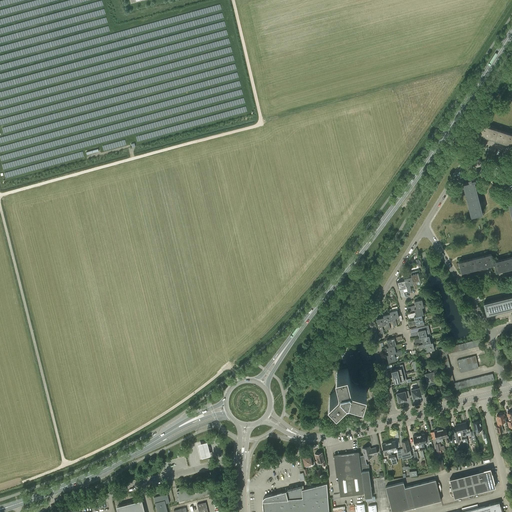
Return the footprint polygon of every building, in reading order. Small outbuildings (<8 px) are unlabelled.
[(498,129),(482,124),(478,135),(494,140),(498,129)] [(511,145),(511,140),(511,133),(498,129),(494,140),(511,145)] [(474,179),(476,179),(475,177),(474,177),(468,178),(468,179),(461,181),(461,183),(463,183),(471,215),(482,213),(482,212),(481,212),(473,181),(474,180),(474,179)] [(493,261),(491,254),(475,258),(477,268),(494,264),(493,261)] [(509,257),(493,261),(494,264),(496,272),(511,268),(509,257)] [(457,268),(460,268),(461,272),(477,268),(475,258),(458,262),(456,263),(457,268)] [(412,282),(413,284),(414,289),(418,288),(417,285),(421,285),(418,272),(410,274),(411,276),(413,282),(412,282)] [(411,276),(404,278),(404,280),(405,280),(406,285),(406,286),(406,288),(408,293),(411,292),(409,285),(413,284),(412,282),(413,282),(411,276)] [(405,280),(404,280),(397,282),(399,289),(401,296),(405,296),(403,288),(406,288),(406,286),(406,285),(405,280)] [(511,296),(500,300),(503,310),(511,307),(511,296)] [(414,301),(415,305),(408,307),(409,310),(414,309),(416,308),(421,307),(423,306),(422,299),(414,301)] [(482,310),(485,310),(486,314),(503,310),(500,300),(483,304),(484,305),(481,305),(482,310)] [(392,308),(392,310),(389,311),(390,313),(391,319),(392,321),(393,326),(397,325),(395,318),(399,317),(397,309),(398,309),(397,306),(392,308)] [(414,309),(415,312),(408,314),(409,318),(414,316),(416,316),(421,314),(423,314),(421,307),(416,308),(414,309)] [(390,313),(383,315),(383,317),(384,317),(385,322),(385,324),(387,330),(390,329),(388,321),(392,321),(391,319),(390,313)] [(414,316),(415,320),(407,322),(408,325),(423,321),(421,314),(416,316),(414,316)] [(384,317),(383,317),(376,319),(380,333),(383,333),(382,325),(385,324),(385,322),(384,317)] [(421,330),(417,331),(410,332),(411,336),(418,334),(419,338),(421,337),(427,336),(425,329),(421,330)] [(421,337),(419,338),(414,339),(415,342),(422,341),(423,344),(425,344),(430,342),(428,335),(427,336),(421,337)] [(401,336),(394,338),(387,339),(388,346),(388,347),(394,345),(396,345),(395,341),(402,339),(401,336)] [(425,344),(423,344),(418,345),(418,349),(426,347),(427,351),(434,349),(432,342),(430,342),(425,344)] [(388,347),(388,346),(386,347),(388,354),(394,353),(396,352),(395,349),(402,347),(401,343),(396,345),(394,345),(388,347)] [(446,354),(445,347),(439,349),(441,358),(447,357),(446,354)] [(388,354),(386,354),(388,362),(396,360),(395,356),(402,354),(401,351),(396,352),(394,353),(388,354)] [(397,369),(390,370),(392,377),(402,374),(400,368),(403,367),(402,364),(396,366),(397,369)] [(428,368),(429,372),(425,373),(428,383),(429,384),(432,383),(432,382),(436,381),(433,371),(432,368),(428,368)] [(332,391),(334,393),(330,397),(337,404),(348,394),(362,398),(365,388),(350,384),(346,369),(336,372),(340,387),(336,391),(335,389),(332,391)] [(402,374),(392,377),(394,383),(400,381),(401,385),(407,383),(406,379),(403,380),(402,374)] [(423,386),(411,389),(413,398),(421,396),(421,393),(424,392),(423,386)] [(404,390),(396,392),(398,400),(401,400),(402,401),(406,400),(405,399),(406,398),(404,390)] [(496,415),(497,419),(496,419),(498,426),(496,427),(497,433),(503,431),(501,426),(500,423),(505,421),(503,414),(502,414),(501,413),(500,414),(499,415),(496,415)] [(480,432),(479,430),(482,429),(481,425),(480,425),(479,420),(476,421),(475,420),(474,420),(473,421),(473,422),(475,431),(476,433),(480,432)] [(466,422),(460,424),(464,440),(467,439),(465,434),(470,433),(470,431),(469,429),(467,430),(466,422)] [(460,424),(456,425),(455,425),(457,432),(460,432),(462,440),(463,443),(465,443),(464,440),(460,424)] [(446,427),(440,429),(442,437),(445,436),(447,442),(449,442),(446,427)] [(437,429),(436,430),(434,430),(437,442),(443,441),(442,437),(440,429),(439,429),(439,428),(437,429)] [(419,435),(423,450),(425,450),(424,447),(423,443),(426,442),(428,441),(427,436),(425,437),(424,433),(424,434),(423,433),(421,433),(421,434),(419,435)] [(423,450),(419,435),(416,435),(414,435),(413,436),(415,445),(418,444),(419,448),(421,457),(422,457),(423,459),(424,458),(423,450)] [(401,442),(403,448),(400,449),(401,455),(407,453),(407,451),(410,450),(407,440),(401,442)] [(388,442),(391,452),(393,452),(393,453),(397,452),(396,449),(397,449),(395,441),(388,442)] [(391,452),(388,442),(382,444),(384,456),(391,454),(391,452)] [(208,443),(199,446),(203,460),(206,459),(209,458),(212,458),(208,443)] [(362,449),(364,455),(360,456),(365,498),(372,497),(368,464),(366,464),(365,458),(372,456),(371,455),(377,454),(376,447),(370,449),(370,447),(362,449)] [(316,453),(316,454),(315,454),(317,462),(321,461),(322,466),(325,465),(322,452),(319,453),(318,453),(316,453)] [(335,456),(337,476),(340,496),(363,493),(358,453),(335,456)] [(309,466),(309,464),(312,463),(310,455),(302,457),(305,465),(306,467),(309,466)] [(491,468),(450,479),(455,498),(496,487),(491,468)] [(394,511),(441,500),(436,479),(404,488),(403,482),(385,487),(391,511),(394,511)] [(177,491),(179,498),(179,501),(212,493),(210,483),(177,491)] [(286,491),(272,494),(266,496),(265,496),(264,497),(263,498),(263,499),(262,500),(262,501),(263,511),(329,511),(328,495),(327,483),(302,489),(302,487),(294,489),(286,491)] [(167,511),(165,503),(169,502),(167,494),(163,495),(163,496),(161,496),(160,495),(154,497),(155,502),(157,511),(167,511)] [(118,511),(117,511),(144,511),(141,500),(132,503),(131,502),(127,504),(117,507),(118,511)] [(208,511),(206,501),(197,504),(199,511),(208,511)] [(460,511),(501,511),(499,502),(460,511)]
